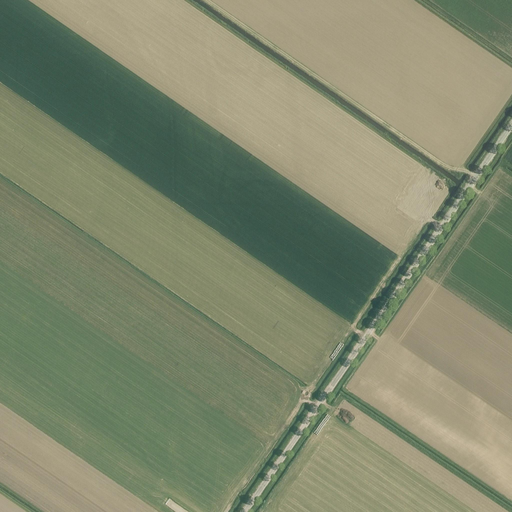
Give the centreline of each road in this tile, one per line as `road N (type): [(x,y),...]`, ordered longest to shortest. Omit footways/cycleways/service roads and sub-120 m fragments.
road 1 (unclassified): [(245,511),(511,125)]
road 2 (track): [(477,176),(449,168),(205,0)]
